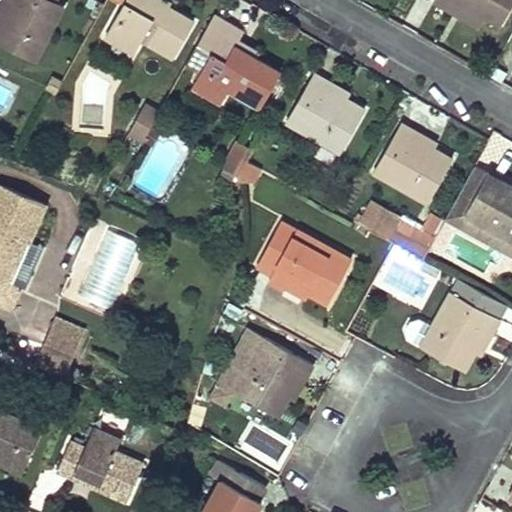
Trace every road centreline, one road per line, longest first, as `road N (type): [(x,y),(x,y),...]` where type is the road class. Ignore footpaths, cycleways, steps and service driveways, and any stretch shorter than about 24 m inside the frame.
road 1 (residential): [(318,0),(511,118)]
road 2 (residential): [(380,511),(329,481),(388,382)]
road 3 (unknown): [(388,382),(268,302)]
